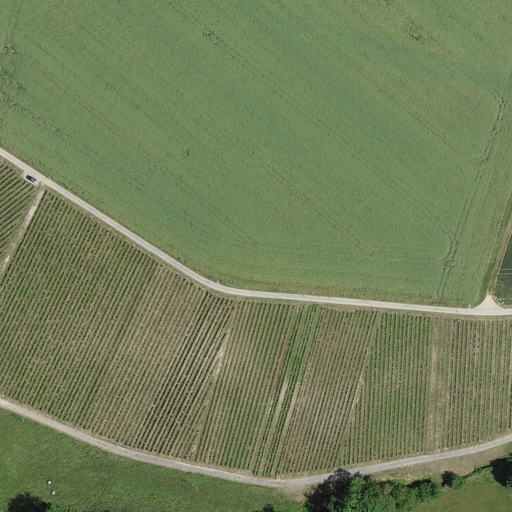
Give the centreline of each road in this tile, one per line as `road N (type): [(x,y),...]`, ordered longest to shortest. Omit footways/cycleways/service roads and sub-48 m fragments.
road 1 (track): [(511,310),(220,288),(0,150)]
road 2 (track): [(0,402),(127,452),(276,483),(511,437)]
